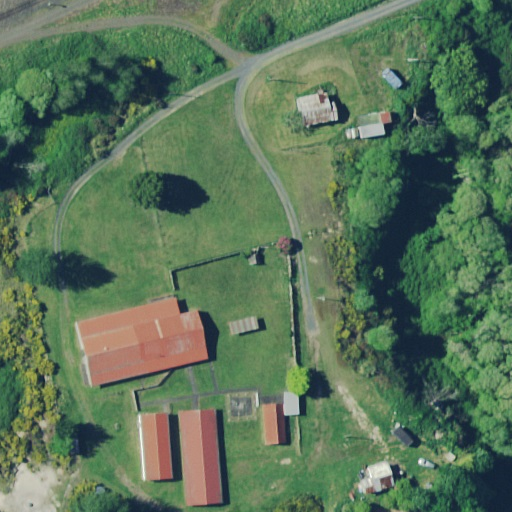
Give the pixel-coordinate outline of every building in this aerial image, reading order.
[(326,103),(324,94),(295,98),(300,126),(335,120),(332,102),(326,103)] [(382,134),(381,123),(348,129),(350,140),(382,134)] [(178,298),(108,315),(121,367),(190,350),(178,298)] [(257,329),(255,317),(228,323),(231,335),(257,329)] [(282,403),(283,417),(299,416),(297,392),(282,393),(282,403)] [(267,395),(247,397),(250,440),(271,438),(267,395)] [(205,399),(163,402),(171,497),(213,494),(205,399)] [(152,404),(125,406),(130,471),(157,469),(152,404)] [(421,442),(419,450),(436,455),(438,447),(421,442)] [(392,486),(384,462),(366,468),(369,478),(359,481),(364,495),(392,486)]
